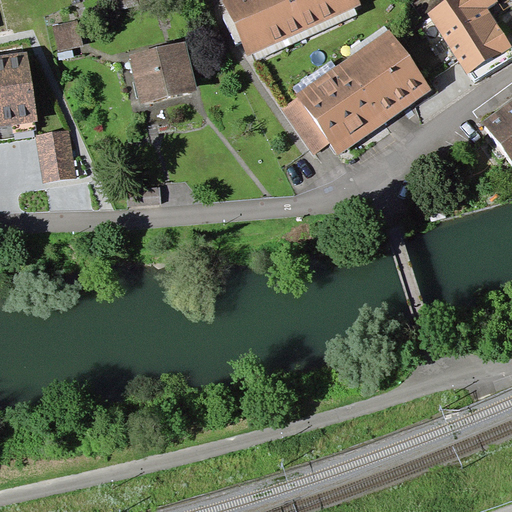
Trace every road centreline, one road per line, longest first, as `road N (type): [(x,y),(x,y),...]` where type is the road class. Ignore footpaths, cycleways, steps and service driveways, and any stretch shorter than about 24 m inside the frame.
road 1 (residential): [(0,224),(328,199),(394,168),(511,80)]
road 2 (residential): [(511,364),(445,391),(0,499)]
